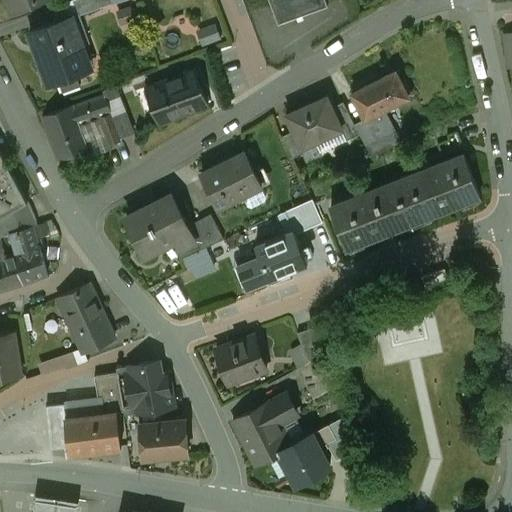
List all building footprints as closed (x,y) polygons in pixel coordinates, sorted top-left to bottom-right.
[(9,0),(13,8),(35,0),(9,0)] [(111,0),(72,0),(78,15),(113,3),(111,0)] [(326,0),(270,0),(279,23),(328,5),(326,0)] [(72,16),(32,30),(43,58),(40,59),(49,83),(68,76),(66,70),(89,62),(72,16)] [(195,70),(148,87),(154,103),(153,103),(159,122),(176,116),(175,115),(208,103),(195,70)] [(402,142),(385,109),(409,96),(409,95),(412,93),(404,78),(401,80),(396,71),(352,93),(366,118),(367,118),(368,121),(384,151),(402,142)] [(105,95),(73,105),(79,123),(112,112),(105,95)] [(328,95),(287,114),(294,131),(302,147),(341,129),(343,129),(333,107),(328,95)] [(357,127),(344,102),(333,107),(343,129),(341,129),(346,141),(360,134),(357,127)] [(73,105),(44,116),(60,158),(89,147),(79,123),(73,105)] [(384,151),(368,121),(357,127),(360,134),(371,156),(384,151)] [(294,131),(284,136),(293,158),(304,153),(302,147),(294,131)] [(245,151),(219,164),(202,172),(220,207),(243,195),(247,193),(247,192),(260,185),(262,185),(245,152),(245,151)] [(0,216),(28,201),(3,153),(0,154),(0,216)] [(464,154),(395,181),(411,223),(480,196),(464,154)] [(395,181),(331,206),(347,248),(411,223),(395,181)] [(247,193),(243,195),(248,206),(252,207),(264,202),(266,197),(260,185),(247,192),(247,193)] [(181,258),(184,257),(200,250),(195,240),(188,226),(172,195),(127,218),(145,254),(177,238),(181,246),(189,242),(193,251),(181,257),(181,258)] [(275,216),(283,234),(294,230),(296,234),(322,222),(313,200),(275,216)] [(28,201),(0,216),(0,236),(11,233),(34,225),(38,223),(33,211),(28,201)] [(211,214),(188,226),(195,240),(200,250),(203,249),(225,239),(211,214)] [(34,225),(11,233),(18,253),(5,257),(3,252),(0,253),(0,291),(48,275),(34,225)] [(294,230),(283,234),(257,245),(263,261),(248,267),(246,262),(239,265),(248,287),(270,278),(272,277),(273,280),(291,273),(290,270),(307,263),(296,234),(294,230)] [(200,250),(184,257),(190,274),(206,273),(209,262),(203,249),(200,250)] [(90,284),(59,298),(84,351),(128,330),(118,310),(105,317),(90,284)] [(314,327),(318,340),(330,337),(322,314),(310,318),(314,327)] [(298,333),(308,363),(323,355),(318,340),(314,327),(298,333)] [(15,332),(0,334),(0,377),(21,373),(15,332)] [(217,349),(229,383),(267,370),(255,335),(217,349)] [(72,352),(62,355),(67,368),(77,364),(72,352)] [(323,355),(300,367),(316,397),(334,388),(323,355)] [(166,360),(118,369),(125,411),(125,415),(140,412),(141,422),(163,420),(162,408),(175,406),(166,360)] [(118,372),(95,375),(99,400),(103,400),(105,412),(117,411),(117,412),(125,411),(118,372)] [(256,465),(280,452),(292,446),(291,444),(305,437),(295,417),(296,417),(295,416),(299,414),(287,392),(284,394),(283,394),(233,421),(256,465)] [(65,403),(46,405),(51,448),(69,446),(66,417),(65,403)] [(66,417),(69,446),(69,447),(79,446),(82,452),(122,447),(117,412),(117,411),(105,412),(66,417)] [(163,420),(141,422),(144,458),(189,454),(185,418),(163,420)] [(330,424),(313,433),(322,450),(329,447),(328,443),(337,438),(330,424)] [(292,446),(280,452),(297,484),(331,466),(322,450),(313,433),(305,437),(291,444),(292,446)]
